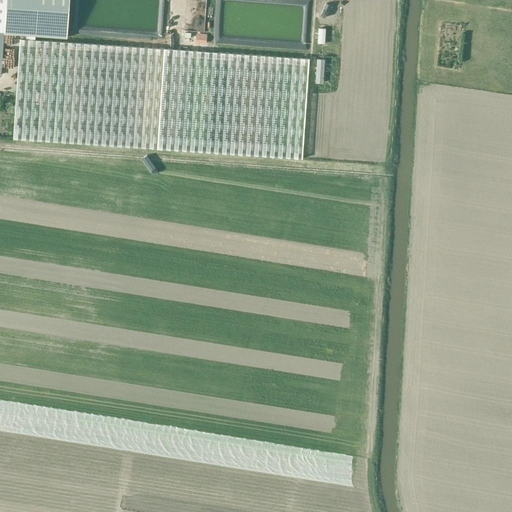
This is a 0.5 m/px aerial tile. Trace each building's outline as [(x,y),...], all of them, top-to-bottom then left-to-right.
[(0,0),(0,74),(1,75),(4,32),(4,33),(4,34),(66,38),(69,0),(0,0)] [(319,0),(318,19),(327,19),(328,0),(319,0)] [(317,27),(316,47),(325,48),(326,28),(317,27)] [(20,39),(13,139),(157,149),(303,158),(309,59),(164,49),(20,39)] [(315,55),(314,75),(323,76),(324,56),(315,55)]
